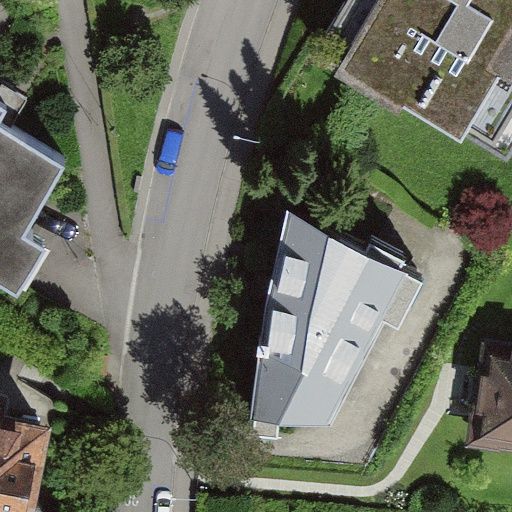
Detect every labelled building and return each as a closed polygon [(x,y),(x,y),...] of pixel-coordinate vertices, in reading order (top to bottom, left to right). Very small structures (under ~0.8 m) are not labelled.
[(511,104),(511,0),(348,0),(314,62),(485,155),(511,104)] [(0,284),(2,285),(27,239),(6,228),(46,154),(0,128),(0,284)] [(408,273),(278,210),(237,409),(327,414),(408,273)] [(511,344),(473,340),(462,449),(511,453),(511,344)] [(16,511),(33,418),(0,411),(0,511),(16,511)]
